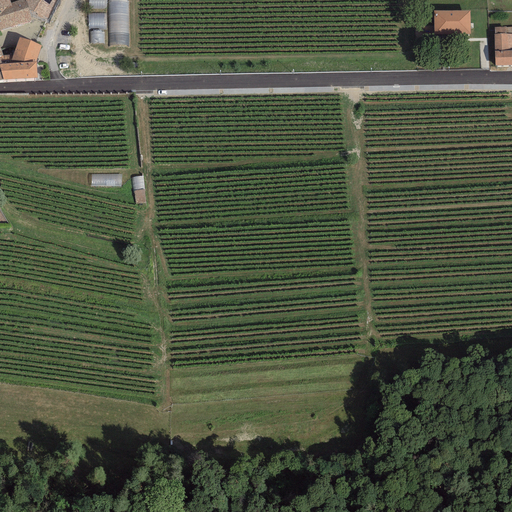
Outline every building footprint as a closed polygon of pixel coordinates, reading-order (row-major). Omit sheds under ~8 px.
[(0,0),(0,31),(31,23),(28,13),(24,0),(10,5),(7,0),(0,0)] [(24,0),(28,13),(48,21),(57,0),(24,0)] [(105,0),(88,0),(88,8),(106,8),(105,0)] [(127,3),(108,3),(109,47),(128,47),(127,3)] [(470,10),(433,11),(434,35),(470,35),(470,10)] [(105,15),(88,15),(88,29),(106,29),(105,15)] [(494,51),(511,50),(511,26),(494,27),(494,51)] [(104,32),(90,32),(91,44),(104,44),(104,32)] [(42,48),(20,39),(13,56),(9,66),(36,65),(42,48)] [(511,50),(494,51),(495,66),(511,65),(511,50)] [(13,56),(3,57),(0,58),(0,61),(2,67),(9,66),(13,56)] [(2,67),(0,66),(0,70),(3,83),(37,80),(36,65),(9,66),(2,67)]
